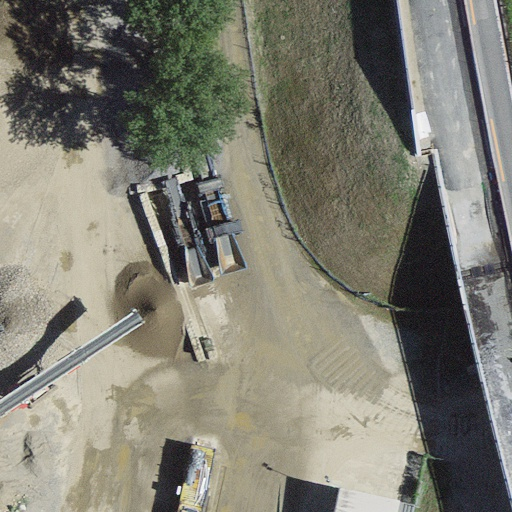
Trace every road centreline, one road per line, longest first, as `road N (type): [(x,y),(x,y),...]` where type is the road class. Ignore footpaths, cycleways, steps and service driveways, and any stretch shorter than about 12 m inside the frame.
road 1 (track): [(511,435),(428,431),(377,406),(363,387),(289,273),(255,200),(222,0)]
road 2 (motorway): [(457,0),(511,278)]
